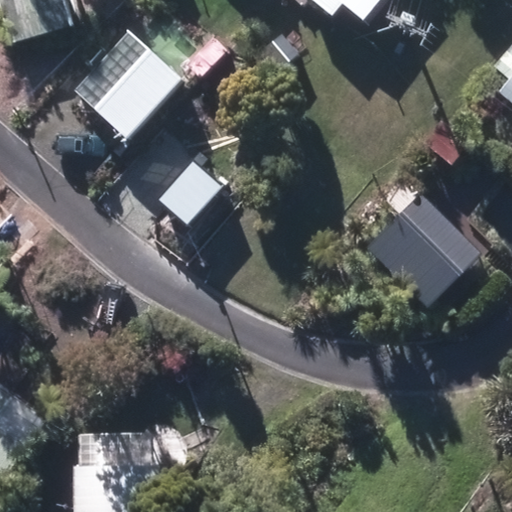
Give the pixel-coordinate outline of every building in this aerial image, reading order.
[(0,0),(0,11),(12,52),(75,34),(64,0),(0,0)] [(424,151),(452,173),(472,150),(442,127),(424,151)] [(143,186),(179,219),(220,175),(184,142),(143,186)] [(281,191),(333,229),(369,179),(315,142),(281,191)] [(229,179),(246,194),(264,175),(247,159),(229,179)] [(391,285),(453,289),(455,256),(393,252),(391,285)] [(43,427),(0,397),(0,488),(0,489),(43,427)] [(75,473),(75,511),(160,511),(161,472),(75,473)]
